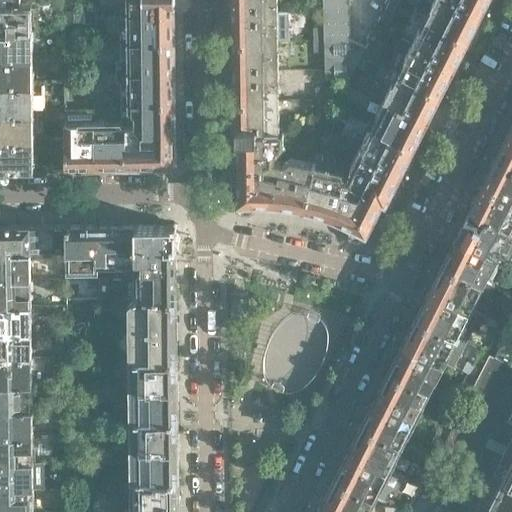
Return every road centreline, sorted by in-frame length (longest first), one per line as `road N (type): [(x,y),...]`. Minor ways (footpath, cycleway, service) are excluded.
road 1 (residential): [(201,231),(205,511)]
road 2 (residential): [(286,511),(402,278)]
road 3 (residential): [(402,278),(511,62)]
road 4 (residential): [(402,278),(201,231)]
road 5 (residential): [(0,194),(201,196)]
road 6 (residential): [(201,196),(199,0)]
